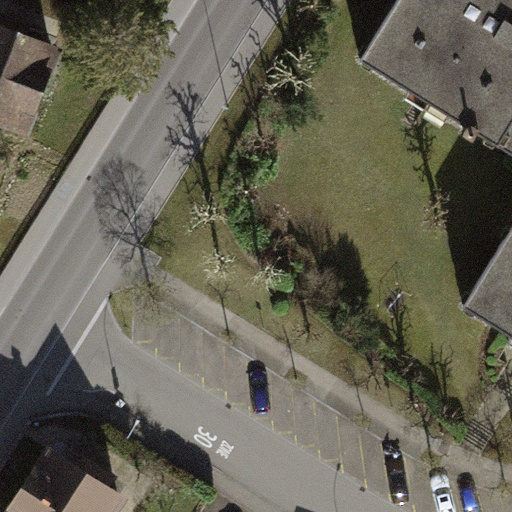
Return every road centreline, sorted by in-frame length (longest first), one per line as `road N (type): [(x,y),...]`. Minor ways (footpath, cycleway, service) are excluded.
road 1 (residential): [(33,315),(354,511)]
road 2 (tertiary): [(230,0),(33,315)]
